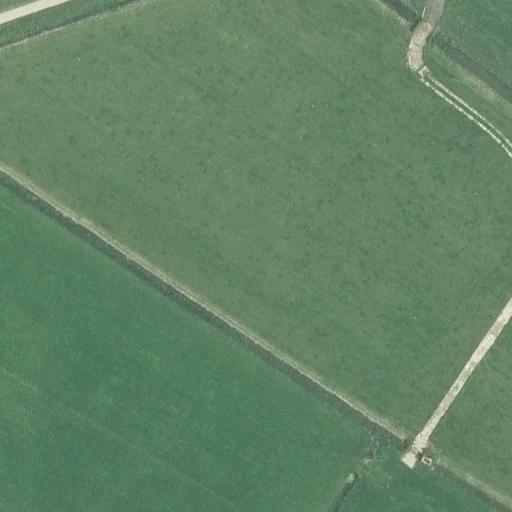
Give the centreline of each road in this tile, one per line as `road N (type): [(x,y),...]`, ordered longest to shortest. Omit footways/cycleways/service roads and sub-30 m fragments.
road 1 (track): [(511,149),(416,64),(438,0)]
road 2 (track): [(405,464),(511,308)]
